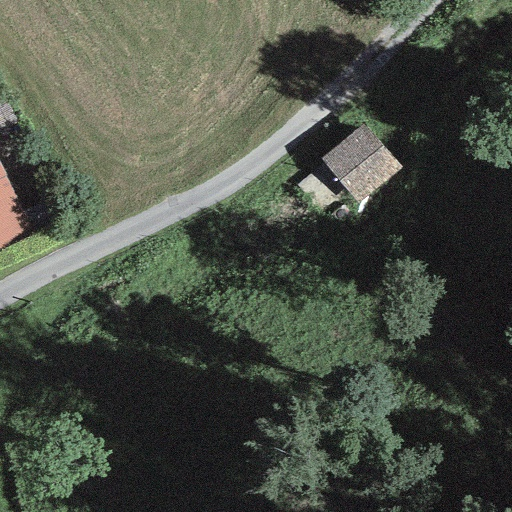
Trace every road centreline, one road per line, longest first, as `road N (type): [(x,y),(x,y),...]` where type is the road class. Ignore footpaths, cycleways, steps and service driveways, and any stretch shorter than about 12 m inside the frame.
road 1 (track): [(325,101),(198,197),(0,296)]
road 2 (track): [(498,0),(385,88),(325,101)]
road 3 (track): [(428,0),(325,101)]
